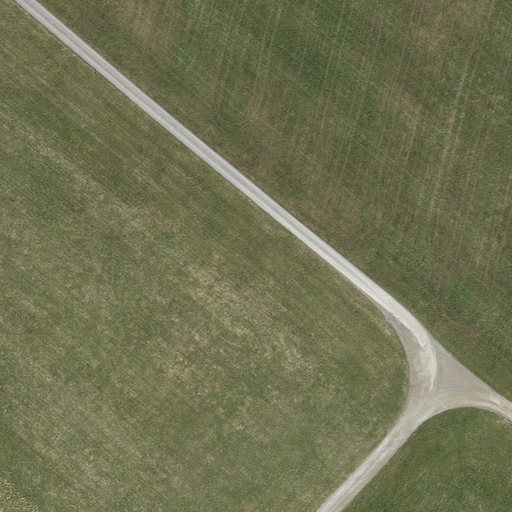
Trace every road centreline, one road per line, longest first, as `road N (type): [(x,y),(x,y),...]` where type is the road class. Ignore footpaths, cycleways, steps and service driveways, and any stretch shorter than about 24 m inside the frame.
road 1 (track): [(511,415),(23,0)]
road 2 (track): [(451,365),(417,420),(326,511)]
